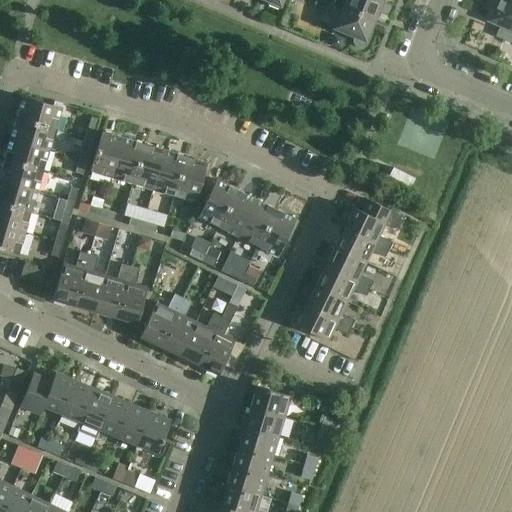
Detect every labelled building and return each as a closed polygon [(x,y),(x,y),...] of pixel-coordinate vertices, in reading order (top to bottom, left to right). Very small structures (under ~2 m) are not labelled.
[(265,0),(266,0),(265,4),(277,9),(280,0),(265,0)] [(384,1),(380,0),(330,0),(330,2),(339,6),(372,20),(376,12),(379,13),(384,1)] [(511,0),(501,0),(499,8),(496,7),(491,20),(506,26),(501,38),(511,42),(511,0)] [(369,27),(372,20),(339,6),(330,27),(352,36),(351,41),(352,44),(355,47),(358,48),(361,48),(364,47),(366,43),(372,28),(369,27)] [(332,34),(328,45),(339,49),(343,38),(332,34)] [(15,119),(54,130),(60,109),(21,97),(15,119)] [(94,132),(98,119),(90,117),(86,130),(94,132)] [(48,150),(54,130),(15,119),(9,139),(48,150)] [(110,179),(122,138),(100,131),(88,172),(110,179)] [(131,185),(143,144),(122,138),(110,179),(131,185)] [(42,171),(48,150),(9,139),(3,160),(42,171)] [(152,191),(163,150),(143,144),(131,185),(152,191)] [(81,160),(85,161),(89,148),(82,145),(77,159),(81,160)] [(173,197),(185,156),(163,150),(152,191),(173,197)] [(185,156),(173,197),(193,204),(205,162),(185,156)] [(81,174),(85,161),(81,160),(77,159),(73,172),(81,174)] [(0,181),(35,192),(42,171),(3,160),(0,168),(0,181)] [(392,166),(388,173),(410,185),(414,177),(392,166)] [(0,203),(29,212),(35,192),(0,181),(0,203)] [(217,228),(235,191),(216,181),(197,218),(217,228)] [(65,200),(73,202),(77,189),(69,186),(65,200)] [(236,237),(255,201),(235,191),(217,228),(236,237)] [(91,197),(89,205),(100,208),(102,201),(91,197)] [(61,244),(73,202),(65,200),(53,242),(61,244)] [(341,228),(387,250),(387,249),(394,253),(398,245),(391,242),(379,235),(383,226),(388,228),(392,228),(395,225),(397,222),(397,217),(395,214),(363,200),(358,212),(350,208),(341,228)] [(255,247),(274,210),(255,201),(236,237),(255,247)] [(0,226),(23,233),(29,212),(0,203),(0,226)] [(99,216),(101,208),(100,208),(89,205),(87,204),(85,212),(99,216)] [(101,208),(99,216),(112,220),(114,212),(101,208)] [(274,210),(255,247),(276,257),(294,220),(274,210)] [(141,229),(143,221),(129,217),(126,225),(141,229)] [(84,219),(79,233),(92,237),(96,222),(84,219)] [(143,221),(141,229),(154,232),(156,225),(143,221)] [(96,222),(92,237),(94,237),(105,241),(110,226),(98,223),(97,222),(96,222)] [(0,249),(17,254),(23,233),(0,226),(0,249)] [(383,257),(387,250),(341,228),(332,247),(365,263),(371,251),(383,257)] [(182,241),(184,233),(171,229),(168,237),(182,241)] [(139,236),(135,247),(147,250),(150,239),(139,236)] [(57,257),(61,244),(53,242),(49,255),(57,257)] [(208,246),(204,254),(216,259),(219,252),(208,246)] [(190,247),(187,255),(200,261),(204,254),(190,247)] [(360,274),(365,263),(332,247),(322,267),(368,289),(372,280),(360,274)] [(73,306),(88,255),(78,252),(74,267),(62,264),(51,300),(73,306)] [(204,254),(200,261),(212,267),(216,259),(204,254)] [(94,312),(104,277),(92,273),(97,257),(88,255),(73,306),(94,312)] [(235,261),(232,267),(242,272),(244,266),(235,261)] [(40,282),(43,270),(22,265),(19,276),(40,282)] [(115,318),(130,268),(120,265),(115,280),(104,277),(94,312),(115,318)] [(229,266),(226,274),(239,280),(242,272),(232,267),(229,266)] [(247,266),(244,273),(255,278),(258,271),(247,266)] [(365,296),(368,289),(322,267),(313,285),(346,302),(352,290),(365,296)] [(130,268),(115,318),(135,324),(146,289),(133,285),(138,270),(130,268)] [(242,272),(239,280),(251,286),(255,278),(244,273),(242,272)] [(226,281),(221,291),(231,296),(236,286),(226,281)] [(341,313),(346,302),(313,285),(304,305),(349,327),(353,319),(341,313)] [(155,301),(138,336),(158,346),(182,298),(173,293),(166,307),(155,301)] [(182,298),(158,346),(178,355),(195,321),(183,315),(190,302),(182,298)] [(221,316),(197,364),(217,374),(233,339),(222,334),(229,320),(236,307),(228,303),(221,316)] [(345,334),(349,327),(304,305),(295,324),(327,341),(333,329),(345,334)] [(195,321),(178,355),(197,364),(221,316),(212,312),(205,325),(195,321)] [(15,368),(10,379),(20,384),(25,372),(15,368)] [(59,414),(73,380),(54,372),(50,380),(40,406),(42,407),(59,414)] [(40,406),(50,380),(32,373),(18,407),(39,415),(42,407),(40,406)] [(10,379),(6,390),(16,394),(20,384),(10,379)] [(78,422),(92,388),(73,380),(59,414),(78,422)] [(250,407),(284,417),(290,397),(256,387),(250,407)] [(78,422),(97,429),(111,396),(92,388),(78,422)] [(116,438),(130,404),(111,396),(97,429),(116,438)] [(135,445),(149,411),(130,404),(116,438),(135,445)] [(0,405),(0,419),(5,422),(10,410),(0,405)] [(278,437),(284,417),(250,407),(244,427),(278,437)] [(149,411),(135,445),(155,454),(169,420),(149,411)] [(319,428),(329,431),(333,419),(323,416),(319,428)] [(10,426),(7,434),(16,438),(19,430),(11,427),(10,426)] [(271,458),(278,437),(244,427),(237,447),(271,458)] [(326,442),(329,431),(319,428),(316,438),(326,442)] [(47,453),(51,444),(40,439),(36,449),(47,453)] [(51,444),(47,453),(58,458),(62,448),(51,444)] [(18,445),(13,456),(23,460),(28,450),(18,445)] [(266,477),(271,458),(237,447),(231,467),(266,477)] [(28,450),(23,460),(35,465),(40,455),(40,454),(28,450)] [(81,467),(85,456),(77,453),(73,464),(81,467)] [(302,465),(313,469),(316,457),(306,454),(302,465)] [(85,456),(81,467),(94,472),(98,462),(85,456)] [(63,479),(68,467),(57,463),(52,474),(63,479)] [(310,480),(313,469),(302,465),(299,477),(310,480)] [(68,467),(63,479),(75,484),(80,472),(68,467)] [(260,496),(266,477),(231,467),(226,485),(239,489),(260,496)] [(124,484),(128,474),(117,470),(113,479),(124,484)] [(128,474),(124,484),(135,489),(139,479),(128,474)] [(0,508),(11,485),(0,479),(0,508)] [(100,494),(104,483),(93,479),(89,489),(100,494)] [(104,483),(100,494),(111,498),(115,488),(104,483)] [(0,511),(20,511),(30,494),(11,485),(0,508),(0,511)] [(254,511),(260,496),(239,489),(226,485),(220,504),(220,505),(239,511),(243,511),(254,511)] [(286,503),(297,507),(300,495),(290,492),(286,503)] [(43,511),(48,503),(30,494),(20,511),(43,511)] [(220,505),(220,504),(211,501),(208,511),(243,511),(239,511),(220,505)] [(65,511),(66,511),(48,503),(43,511),(65,511)] [(294,511),(297,507),(286,503),(283,511),(294,511)]
